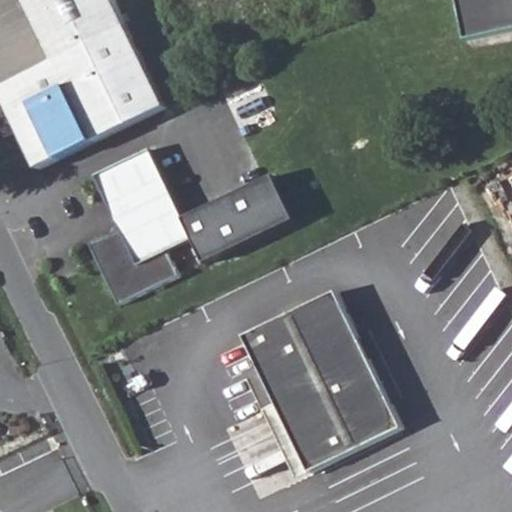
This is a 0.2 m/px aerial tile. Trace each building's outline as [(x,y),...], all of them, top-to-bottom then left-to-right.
[(9,89),(48,171),(173,110),(119,0),(31,0),(64,63),(9,89)] [(511,0),(465,0),(475,39),(511,30),(511,0)] [(157,147),(99,175),(125,228),(94,243),(124,306),(186,276),(174,251),(202,238),(157,147)] [(291,405),(324,472),(412,429),(345,296),(258,339),(291,405)] [(312,478),(324,472),(291,405),(278,411),(312,478)]
